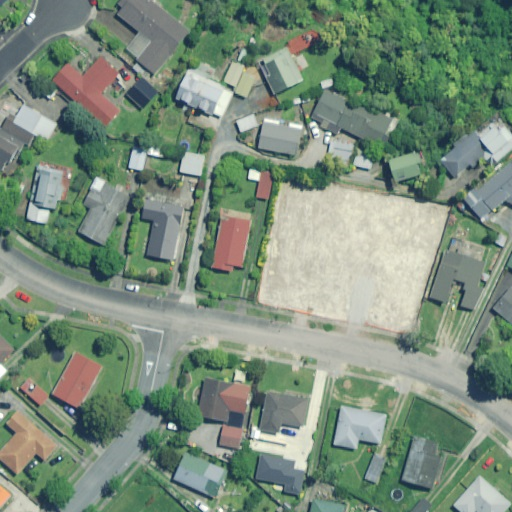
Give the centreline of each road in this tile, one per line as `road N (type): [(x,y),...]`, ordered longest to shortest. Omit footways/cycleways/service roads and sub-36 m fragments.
road 1 (residential): [(511,420),(459,381),(392,354),(164,313)]
road 2 (residential): [(70,511),(137,437),(164,313)]
road 3 (residential): [(164,313),(75,292),(0,253)]
